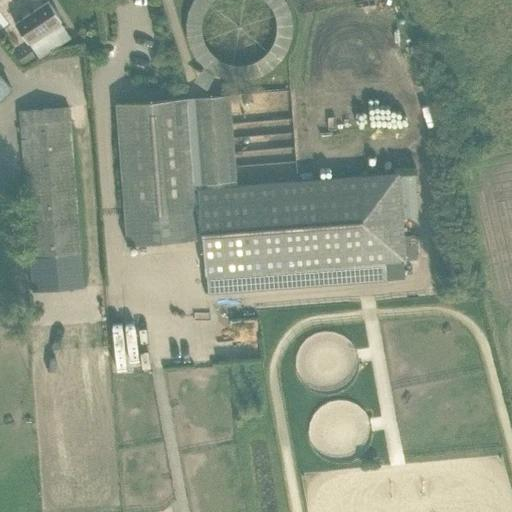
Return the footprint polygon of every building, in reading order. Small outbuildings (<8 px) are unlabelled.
[(180,0),(202,75),(297,48),(283,0),(180,0)] [(14,23),(27,43),(61,21),(47,1),(14,23)] [(0,99),(12,89),(0,75),(0,99)] [(228,94),(184,98),(191,188),(193,210),(196,240),(202,239),(197,188),(235,185),(228,94)] [(136,102),(116,103),(119,140),(120,151),(125,215),(127,244),(196,240),(193,210),(191,188),(184,98),(136,102)] [(19,111),(33,291),(82,288),(68,107),(19,111)] [(235,185),(197,188),(202,239),(207,293),(385,280),(384,262),(404,260),(397,173),(235,185)] [(399,174),(403,217),(417,215),(414,173),(399,174)] [(319,337),(316,356),(322,357),(320,370),(335,372),(340,340),(319,337)]
